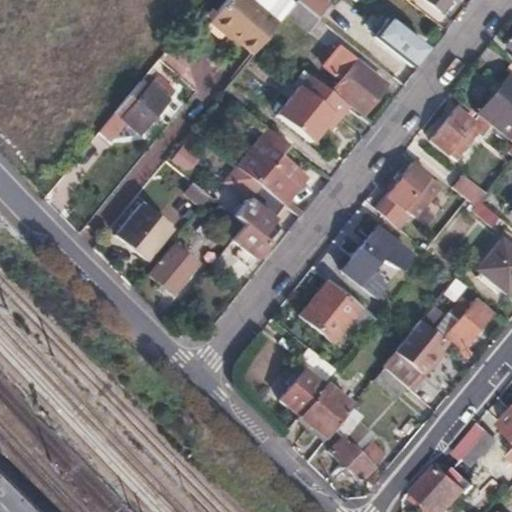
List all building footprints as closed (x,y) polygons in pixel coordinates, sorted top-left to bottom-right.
[(229,36),(253,55),(265,40),(284,15),(292,6),(284,0),(226,0),(208,23),(227,38),(229,36)] [(327,1),(324,0),(296,0),(296,1),(318,18),(319,19),(330,5),(327,1)] [(425,0),(439,11),(448,0),(425,0)] [(296,1),(292,6),(284,15),(306,32),(318,18),(296,1)] [(389,19),(375,36),(411,66),(424,48),(389,19)] [(338,47),(323,65),(341,79),(333,90),(362,113),(385,84),(338,47)] [(247,61),(231,82),(244,93),(252,84),(254,85),(262,74),(247,61)] [(156,75),(146,87),(139,81),(98,131),(108,140),(125,120),(139,132),(174,90),(156,75)] [(336,119),(346,106),(306,75),(275,115),(308,142),(322,126),(330,115),(336,119)] [(478,114),(490,125),(502,134),(511,121),(511,76),(509,75),(478,114)] [(478,114),(462,102),(444,124),(440,122),(436,127),(439,130),(432,141),(447,154),(449,151),(457,157),(478,133),(481,136),(490,125),(478,114)] [(326,130),(336,119),(330,115),(322,126),(326,130)] [(270,130),(239,169),(260,186),(284,206),(306,177),(282,156),(289,146),(270,130)] [(191,172),(198,153),(177,145),(170,164),(191,172)] [(409,161),(372,207),(380,214),(399,230),(411,214),(416,218),(440,187),(409,161)] [(461,175),(451,188),(466,201),(474,207),(478,202),(485,194),(461,175)] [(198,207),(208,195),(191,182),(181,194),(198,207)] [(245,224),(232,240),(255,258),(266,243),(260,237),(284,206),(260,186),(235,216),(242,222),(245,224)] [(228,210),(221,205),(214,213),(217,216),(221,219),(228,210)] [(140,206),(116,235),(143,259),(169,229),(140,206)] [(221,219),(217,216),(204,232),(215,240),(235,216),(228,210),(221,219)] [(338,267),(373,224),(360,213),(325,256),(338,267)] [(223,246),(242,222),(235,216),(215,240),(223,246)] [(377,229),(342,272),(376,299),(387,286),(372,269),(379,260),(399,271),(411,256),(377,229)] [(511,249),(500,240),(477,268),(494,283),(497,279),(509,289),(511,285),(511,249)] [(173,246),(148,276),(170,294),(194,264),(173,246)] [(240,276),(243,254),(218,250),(215,272),(240,276)] [(358,307),(326,281),(300,315),(330,341),(358,307)] [(460,315),(441,338),(464,357),(469,352),(462,346),(488,313),(472,300),(468,305),(460,298),(452,309),(457,314),(458,313),(460,315)] [(432,305),(419,321),(430,328),(442,313),(432,305)] [(419,321),(382,367),(398,380),(414,360),(425,368),(436,355),(429,348),(438,336),(430,328),(419,321)] [(305,369),(280,400),(299,416),(324,383),(334,371),(326,364),(308,349),(298,362),(305,369)] [(382,367),(372,379),(396,399),(406,387),(398,380),(382,367)] [(324,383),(299,416),(325,438),(351,404),(324,383)] [(299,416),(295,421),(321,442),(325,438),(299,416)] [(511,457),(511,458),(511,459),(511,416),(502,426),(511,437),(511,457)] [(477,424),(458,448),(460,450),(456,455),(462,460),(485,433),(486,431),(477,424)] [(353,425),(340,438),(356,454),(370,442),(353,425)] [(463,461),(471,469),(493,441),(485,433),(462,460),(463,461)] [(356,454),(340,438),(328,449),(356,479),(383,455),(370,442),(356,454)] [(456,469),(470,483),(477,474),(471,469),(463,461),(456,469)] [(442,511),(462,491),(466,494),(473,486),(470,483),(456,469),(449,477),(441,468),(440,467),(416,492),(437,511),(442,511)] [(365,482),(371,488),(381,477),(375,472),(365,482)]
